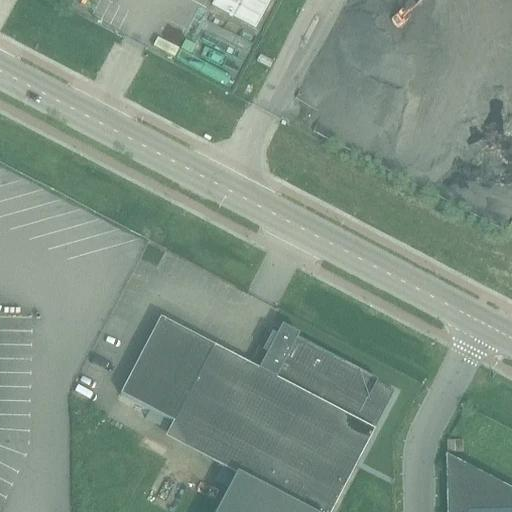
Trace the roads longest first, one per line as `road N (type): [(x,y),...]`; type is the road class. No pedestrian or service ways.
road 1 (tertiary): [(483,326),(0,71)]
road 2 (unclassified): [(419,511),(425,447),(483,326)]
